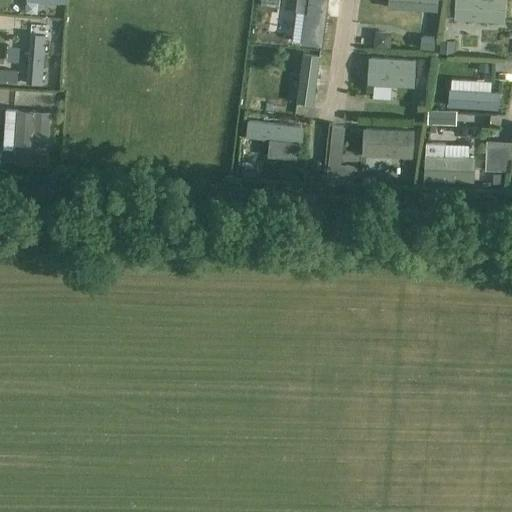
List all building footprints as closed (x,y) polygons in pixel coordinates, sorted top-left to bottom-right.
[(423,11),(422,0),(371,0),(371,11),(423,11)] [(436,0),(436,21),(489,23),(489,0),(436,0)] [(359,47),(377,47),(377,26),(360,26),(359,47)] [(418,49),(419,31),(406,30),(405,48),(418,49)] [(3,41),(4,60),(23,59),(22,41),(3,41)] [(314,104),(314,75),(306,75),(306,52),(287,52),(287,104),(314,104)] [(401,85),(402,55),(352,54),(352,84),(401,85)] [(482,90),(476,90),(476,78),(433,76),(432,106),(481,108),(482,90)] [(436,109),(411,110),(412,124),(436,124),(436,109)] [(11,110),(10,152),(21,152),(21,166),(55,167),(56,111),(11,110)] [(285,142),(286,121),(230,118),(229,140),(285,142)] [(327,168),(329,125),(314,124),(313,167),(327,168)] [(395,159),(397,129),(345,127),(343,157),(395,159)] [(454,177),(456,143),(407,141),(405,175),(454,177)] [(276,159),(278,145),(264,144),(262,157),(276,159)]
